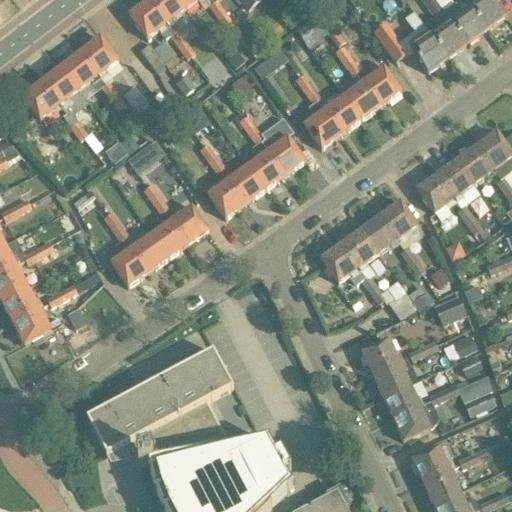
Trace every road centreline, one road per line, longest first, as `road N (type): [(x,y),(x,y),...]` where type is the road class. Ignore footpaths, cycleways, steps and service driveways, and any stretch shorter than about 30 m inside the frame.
road 1 (residential): [(0,427),(264,252)]
road 2 (residential): [(264,252),(511,73)]
road 3 (residential): [(384,511),(264,252)]
